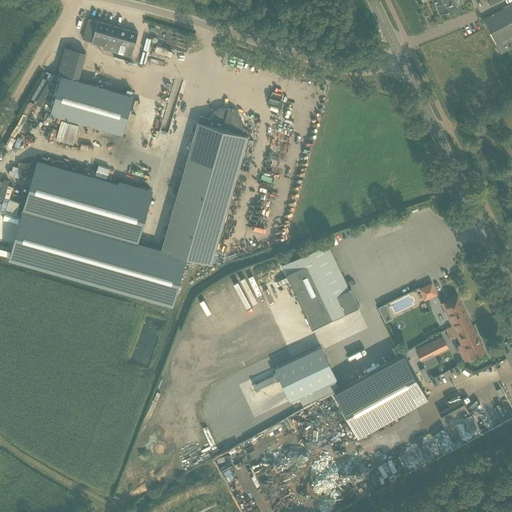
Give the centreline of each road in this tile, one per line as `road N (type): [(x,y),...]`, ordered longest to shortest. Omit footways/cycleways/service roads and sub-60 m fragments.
road 1 (unclassified): [(403,66),(372,77),(80,0)]
road 2 (secondary): [(511,292),(403,66)]
road 3 (track): [(75,0),(0,132)]
road 4 (track): [(110,511),(0,443)]
